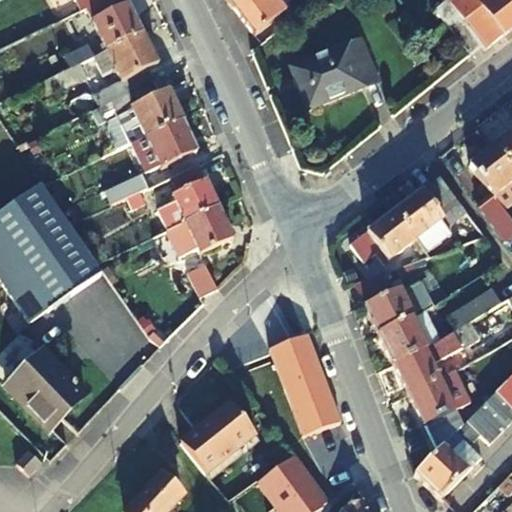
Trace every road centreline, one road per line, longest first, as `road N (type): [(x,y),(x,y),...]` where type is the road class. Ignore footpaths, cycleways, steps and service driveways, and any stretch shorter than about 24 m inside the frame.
road 1 (residential): [(50,511),(214,321),(299,247)]
road 2 (tertiary): [(401,511),(299,247)]
road 3 (tertiary): [(299,247),(511,73)]
road 4 (tertiary): [(299,247),(187,0)]
